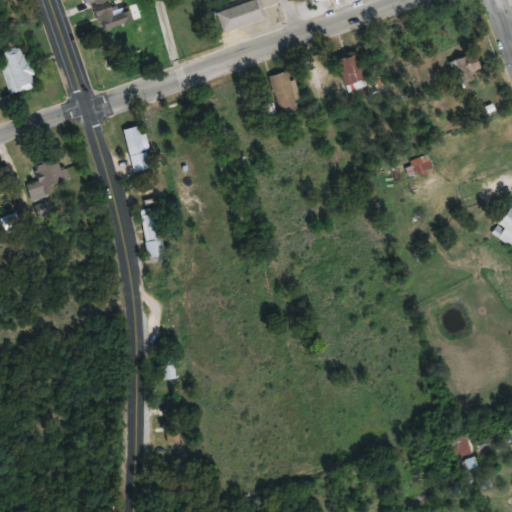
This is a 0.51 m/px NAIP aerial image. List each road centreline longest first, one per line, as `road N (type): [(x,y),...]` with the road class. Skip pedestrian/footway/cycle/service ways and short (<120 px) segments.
road 1 (tertiary): [(135,511),(131,283),(50,0)]
road 2 (tertiary): [(0,131),(372,0)]
